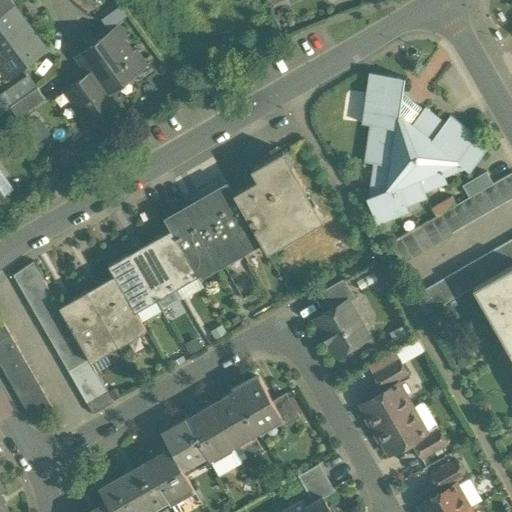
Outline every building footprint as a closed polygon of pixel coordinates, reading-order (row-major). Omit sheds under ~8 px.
[(9,0),(0,0),(0,13),(13,4),(9,0)] [(46,49),(13,4),(0,13),(0,66),(8,77),(23,67),(46,49)] [(115,29),(83,52),(94,69),(93,70),(107,90),(108,89),(141,66),(115,29)] [(27,74),(3,91),(13,104),(37,87),(23,67),(22,67),(27,74)] [(93,70),(66,89),(88,120),(116,100),(108,89),(107,90),(93,70)] [(445,122),(425,107),(420,113),(401,99),(404,77),(369,72),(362,122),(370,123),(364,161),(373,162),(370,188),(374,188),(373,194),(366,196),(377,223),(408,211),(406,205),(426,197),(424,192),(447,183),(444,177),(466,168),(469,170),(489,145),(450,115),(445,122)] [(282,150),(251,168),(257,179),(233,192),(261,241),(267,251),(322,219),(282,150)] [(486,171),(462,185),(469,197),(493,183),(486,171)] [(469,197),(441,213),(452,232),(511,198),(511,191),(504,177),(493,183),(469,197)] [(227,182),(165,217),(171,228),(197,274),(199,276),(261,241),(233,192),(227,182)] [(441,213),(390,242),(402,263),(453,234),(452,232),(441,213)] [(197,274),(171,228),(150,240),(174,282),(175,282),(177,286),(197,274)] [(511,238),(477,259),(488,278),(511,264),(511,238)] [(150,240),(129,252),(153,294),(155,298),(162,310),(179,300),(174,291),(178,289),(177,286),(175,282),(174,282),(150,240)] [(153,294),(129,252),(108,264),(114,274),(135,310),(155,298),(153,294)] [(477,259),(414,295),(425,314),(472,287),(488,278),(477,259)] [(20,286),(40,274),(33,261),(13,275),(20,286)] [(511,264),(488,278),(472,287),(508,350),(511,347),(511,264)] [(40,274),(20,286),(26,296),(46,284),(40,274)] [(114,274),(86,290),(118,345),(146,329),(135,310),(114,274)] [(344,278),(320,292),(330,309),(345,300),(346,301),(355,296),(344,278)] [(46,284),(26,296),(32,307),(52,295),(46,284)] [(118,345),(86,290),(59,305),(65,316),(71,327),(77,337),(83,348),(89,359),(91,361),(118,345)] [(52,295),(32,307),(38,317),(59,305),(52,295)] [(330,309),(315,317),(323,330),(320,332),(327,344),(329,342),(337,355),(367,338),(346,301),(345,300),(330,309)] [(59,305),(38,317),(44,328),(65,316),(59,305)] [(65,316),(44,328),(50,339),(71,327),(65,316)] [(4,323),(0,325),(0,339),(10,334),(4,323)] [(71,327),(50,339),(56,349),(77,337),(71,327)] [(10,334),(0,339),(0,353),(16,344),(10,334)] [(77,337),(56,349),(62,360),(83,348),(77,337)] [(16,344),(0,353),(0,363),(1,366),(22,354),(16,344)] [(83,348),(62,360),(68,371),(89,359),(83,348)] [(22,354),(1,366),(7,377),(28,365),(22,354)] [(89,359),(68,371),(75,381),(95,369),(91,361),(89,359)] [(400,359),(374,374),(383,391),(397,383),(398,383),(410,377),(400,359)] [(28,365),(7,377),(13,387),(34,375),(28,365)] [(95,369),(75,381),(80,391),(101,380),(95,369)] [(34,375),(13,387),(19,397),(40,385),(34,375)] [(258,377),(234,391),(256,429),(257,429),(279,416),(280,416),(272,402),(258,377)] [(101,380),(80,391),(86,402),(107,390),(101,380)] [(383,391),(362,403),(376,428),(411,407),(398,383),(397,383),(383,391)] [(40,385),(19,397),(25,408),(46,395),(40,385)] [(107,390),(86,402),(93,413),(114,401),(107,390)] [(234,391),(210,405),(234,447),(259,432),(257,429),(256,429),(234,391)] [(299,418),(285,394),(272,402),(280,416),(279,416),(285,426),(299,418)] [(46,395),(25,408),(31,418),(52,406),(46,395)] [(411,407),(376,428),(390,453),(411,440),(425,432),(425,431),(437,424),(427,407),(420,402),(411,407)] [(210,405),(186,419),(207,456),(210,461),(234,447),(210,405)] [(186,419),(162,432),(170,447),(183,470),(207,456),(186,419)] [(437,424),(425,431),(425,432),(411,440),(421,457),(447,442),(437,424)] [(183,470),(170,447),(146,461),(167,498),(171,504),(172,503),(170,499),(191,487),(193,491),(195,490),(183,470)] [(457,460),(431,474),(441,491),(455,483),(455,484),(467,477),(457,460)] [(146,461),(122,475),(143,511),(167,498),(146,461)] [(318,463),(297,476),(312,502),(322,496),(323,497),(334,491),(318,463)] [(141,511),(143,511),(122,475),(99,488),(106,501),(112,511),(141,511)] [(441,491),(419,504),(424,511),(461,511),(469,508),(455,484),(455,483),(441,491)] [(0,511),(9,511),(0,495),(0,511)] [(303,499),(280,511),(329,511),(328,509),(329,508),(323,497),(322,496),(312,502),(306,505),(303,499)] [(112,511),(106,501),(86,511),(112,511)]
